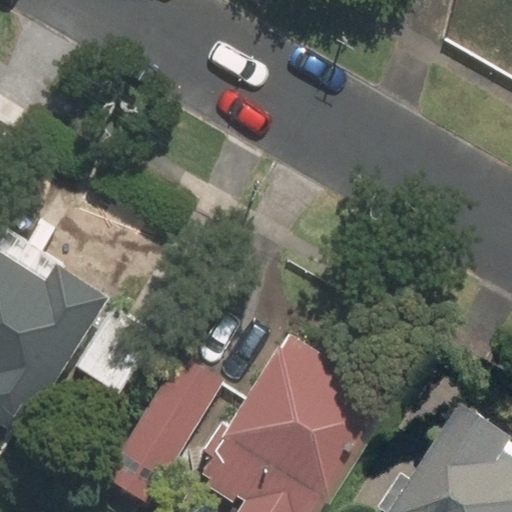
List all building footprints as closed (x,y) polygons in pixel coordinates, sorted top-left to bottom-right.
[(0,421),(20,434),(74,347),(111,289),(0,219),(0,421)] [(160,328),(114,300),(77,360),(124,388),(160,328)] [(318,511),(373,420),(325,392),(343,361),(289,329),(234,423),(222,416),(204,447),(215,454),(201,479),(235,499),(227,511),(318,511)] [(227,374),(180,347),(106,476),(152,503),(227,374)] [(511,511),(511,434),(481,416),(433,493),(417,482),(397,511),(511,511)]
